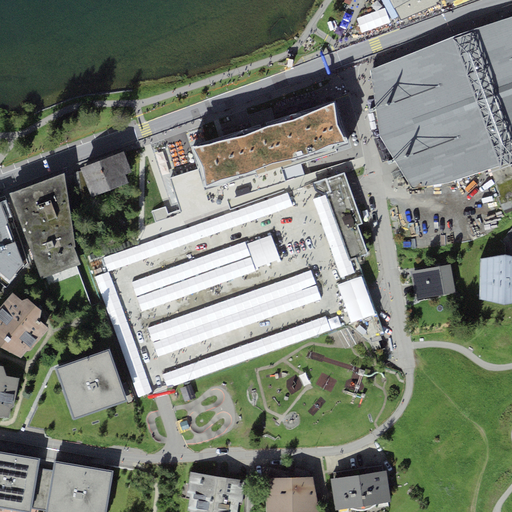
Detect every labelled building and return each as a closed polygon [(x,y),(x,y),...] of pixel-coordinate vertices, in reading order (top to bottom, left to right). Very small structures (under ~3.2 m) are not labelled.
[(389,0),(401,21),(437,5),(437,2),(441,1),(440,0),(389,0)] [(511,18),(370,68),(379,134),(411,188),(445,183),(511,158),(511,18)] [(205,188),(349,142),(336,100),(191,145),(205,188)] [(123,150),(99,160),(111,190),(128,183),(125,174),(132,172),(123,150)] [(80,167),(92,197),(111,190),(99,160),(80,167)] [(511,172),(509,163),(490,169),(499,195),(497,196),(504,214),(511,211),(511,172)] [(92,197),(80,167),(64,173),(69,204),(92,197)] [(64,173),(9,192),(42,279),(80,264),(74,247),(76,246),(69,204),(64,173)] [(344,174),(325,180),(326,214),(352,259),(365,255),(356,228),(362,226),(350,189),(344,174)] [(0,206),(0,235),(10,231),(0,206)] [(511,303),(511,256),(506,255),(481,258),(479,298),(506,304),(511,303)] [(451,264),(411,271),(416,299),(456,291),(451,264)] [(0,306),(10,296),(0,287),(0,310),(1,310),(0,308),(0,306)] [(23,300),(13,293),(10,296),(0,306),(0,308),(1,310),(0,310),(0,345),(1,346),(21,357),(27,350),(29,352),(50,328),(39,320),(41,309),(28,298),(23,300)] [(109,351),(57,368),(74,418),(126,401),(109,351)] [(13,408),(19,377),(7,375),(3,366),(0,365),(0,417),(8,417),(11,407),(13,408)] [(190,386),(181,389),(185,401),(194,398),(190,386)] [(40,459),(0,451),(0,505),(31,510),(40,459)] [(106,511),(113,472),(55,462),(46,511),(106,511)] [(245,481),(191,471),(186,497),(190,498),(188,510),(190,510),(189,511),(236,511),(239,500),(242,501),(245,481)] [(387,471),(330,478),(334,509),(350,507),(352,509),(356,510),(360,511),(366,510),(372,508),(376,504),(391,502),(387,471)] [(318,511),(318,477),(265,478),(265,511),(318,511)]
